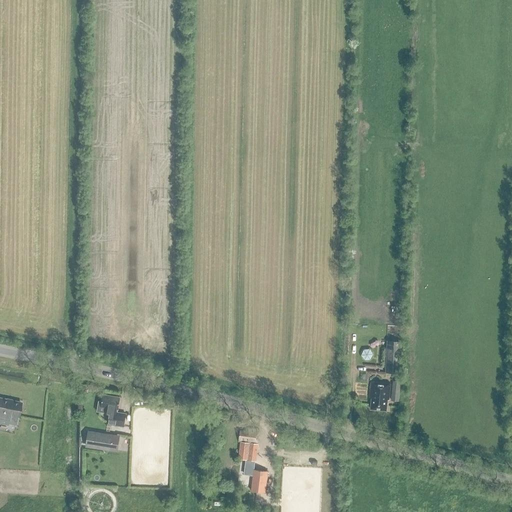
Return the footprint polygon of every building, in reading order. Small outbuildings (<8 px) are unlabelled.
[(387,341),(385,373),(399,374),(401,342),(387,341)] [(398,401),(400,381),(393,380),(391,400),(398,401)] [(370,409),(386,411),(387,400),(389,400),(390,384),(371,382),(369,398),(371,398),(370,409)] [(103,395),(102,402),(98,401),(96,412),(109,414),(108,424),(123,427),(125,414),(117,413),(117,409),(118,409),(120,397),(103,395)] [(0,412),(19,416),(21,403),(0,398),(0,412)] [(244,474),(252,475),(253,475),(254,470),(255,461),(257,444),(259,430),(248,429),(248,432),(240,431),(238,442),(240,442),(238,459),(246,460),(244,474)] [(111,436),(87,433),(85,444),(109,448),(111,436)] [(29,454),(26,457),(26,460),(28,463),(32,463),(35,461),(35,457),(33,455),(29,454)] [(253,475),(252,475),(250,491),(264,493),(267,471),(254,470),(253,475)]
